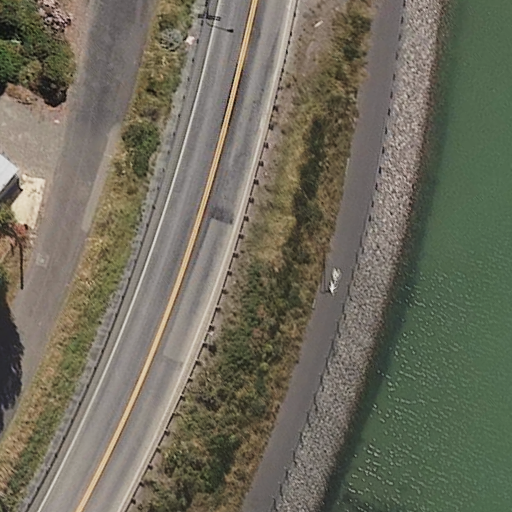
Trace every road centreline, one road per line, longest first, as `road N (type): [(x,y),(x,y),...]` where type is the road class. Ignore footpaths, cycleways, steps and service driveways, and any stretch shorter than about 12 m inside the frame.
road 1 (trunk): [(251,0),(196,228),(146,362),(76,511)]
road 2 (secondary): [(123,0),(71,215),(0,391)]
